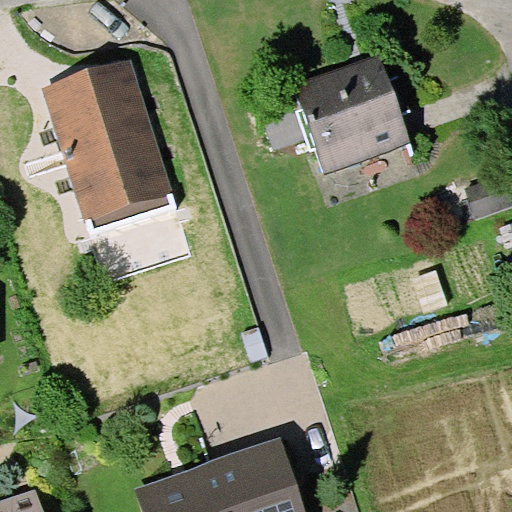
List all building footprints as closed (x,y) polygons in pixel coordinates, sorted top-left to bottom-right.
[(296,94),(324,172),(410,143),(382,64),(357,72),(296,94)] [(46,92),(53,114),(138,87),(131,65),(93,77),(46,92)] [(165,173),(138,87),(53,114),(80,200),(165,173)] [(172,195),(165,173),(80,200),(87,222),(172,195)] [(177,210),(172,195),(87,222),(92,237),(177,210)] [(258,329),(243,334),(252,362),(267,356),(258,329)] [(144,496),(149,511),(297,511),(278,453),(187,482),(144,496)] [(0,511),(40,511),(36,499),(0,510),(0,511)]
